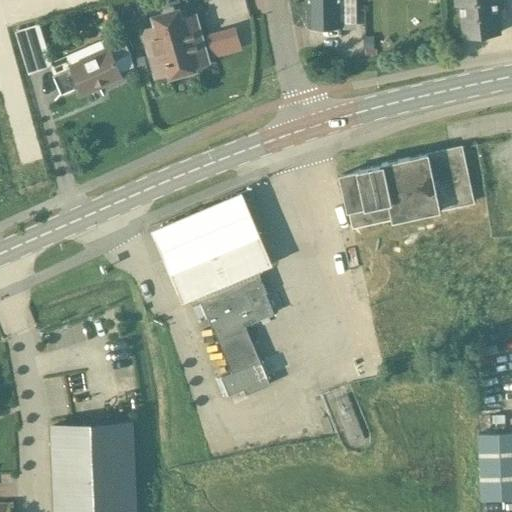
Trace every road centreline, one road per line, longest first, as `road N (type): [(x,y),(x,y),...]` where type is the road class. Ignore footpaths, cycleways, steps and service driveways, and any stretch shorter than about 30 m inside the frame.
road 1 (tertiary): [(0,254),(309,128)]
road 2 (tertiary): [(309,128),(511,77)]
road 3 (unclassified): [(309,128),(275,0)]
